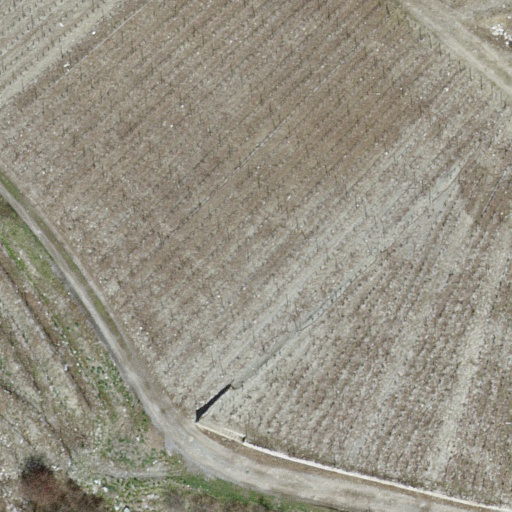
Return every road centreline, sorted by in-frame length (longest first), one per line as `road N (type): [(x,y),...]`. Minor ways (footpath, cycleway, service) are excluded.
road 1 (track): [(0,179),(185,443),(254,474),(479,511)]
road 2 (track): [(418,0),(511,84)]
